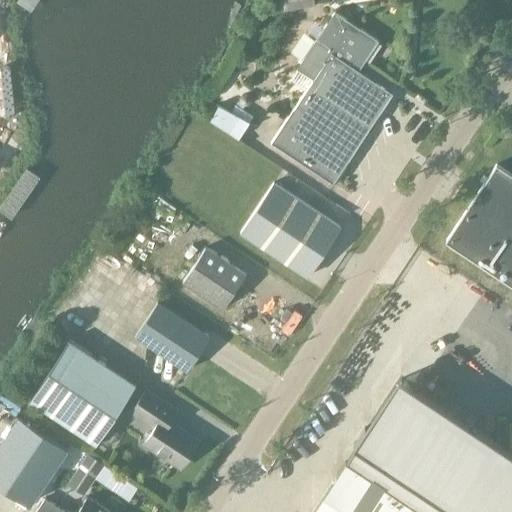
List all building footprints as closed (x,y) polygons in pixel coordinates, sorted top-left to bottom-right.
[(278,0),(280,11),(314,5),(313,0),(278,0)] [(331,183),(391,93),(357,70),(377,40),(333,11),(295,68),(312,80),(270,142),(331,183)] [(222,117),(240,129),(252,112),(234,100),(222,117)] [(417,135),(425,124),(415,116),(406,127),(417,135)] [(511,284),(511,174),(495,164),(445,240),(511,284)] [(306,276),(339,226),(272,182),(239,232),(306,276)] [(244,274),(204,247),(182,280),(222,307),(244,274)] [(134,335),(186,370),(208,336),(156,301),(134,335)] [(290,331),(299,312),(284,305),(275,324),(290,331)] [(67,339),(28,399),(94,444),(116,410),(73,382),(91,355),(67,339)] [(355,446),(310,511),(511,511),(511,452),(400,378),(366,429),(355,446)] [(145,390),(131,411),(155,426),(144,442),(179,466),(196,440),(168,421),(175,410),(145,390)] [(0,474),(33,497),(66,448),(12,413),(0,430),(0,474)] [(89,450),(71,480),(86,489),(104,459),(89,450)] [(66,511),(44,497),(33,511),(109,511),(87,496),(76,511),(66,511)]
